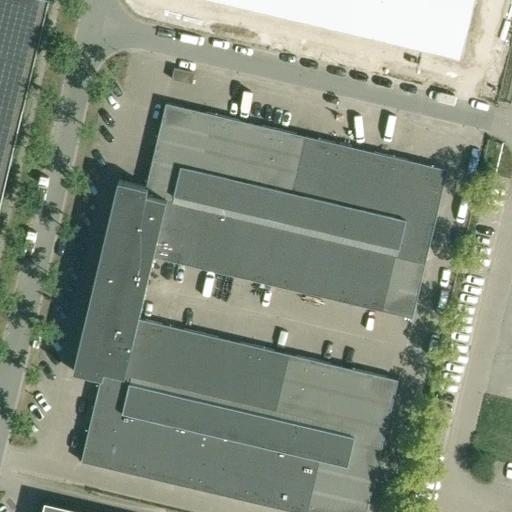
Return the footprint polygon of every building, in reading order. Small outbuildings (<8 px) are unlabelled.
[(0,0),(0,209),(49,0),(0,0)] [(204,0),(464,62),(479,0),(204,0)] [(175,66),(174,69),(172,77),(193,82),(195,71),(175,66)] [(166,101),(146,185),(169,191),(153,256),(412,317),(448,167),(166,101)] [(74,370),(101,377),(124,382),(139,317),(153,256),(169,191),(146,185),(119,178),(74,370)] [(366,511),(398,378),(139,317),(124,382),(101,377),(81,461),(298,511),(366,511)] [(92,511),(45,501),(42,511),(92,511)]
